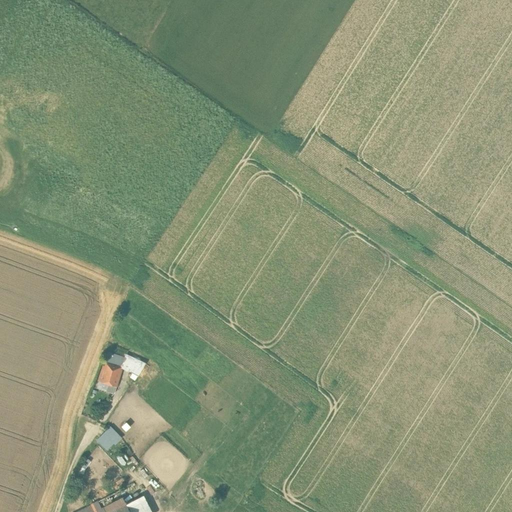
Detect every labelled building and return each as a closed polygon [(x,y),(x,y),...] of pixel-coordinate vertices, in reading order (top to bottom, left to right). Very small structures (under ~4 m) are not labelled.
[(125,358),(108,353),(107,355),(112,357),(110,363),(123,367),(125,358)] [(110,363),(105,361),(99,381),(109,384),(116,387),(123,367),(110,363)] [(116,387),(109,384),(106,392),(114,394),(116,387)] [(126,445),(108,427),(95,441),(112,458),(126,445)] [(120,491),(75,511),(110,511),(126,504),(120,491)]
